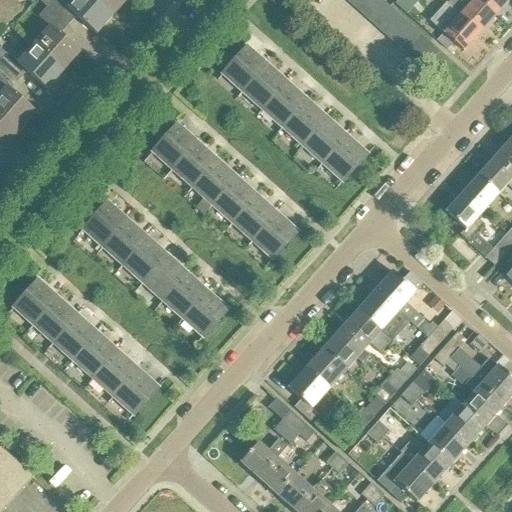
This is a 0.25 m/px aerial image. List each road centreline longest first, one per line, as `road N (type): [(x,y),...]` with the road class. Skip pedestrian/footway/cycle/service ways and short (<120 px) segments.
road 1 (unclassified): [(217,0),(0,244)]
road 2 (residential): [(374,223),(164,457)]
road 3 (residential): [(374,223),(511,349)]
road 4 (residential): [(449,135),(319,7)]
